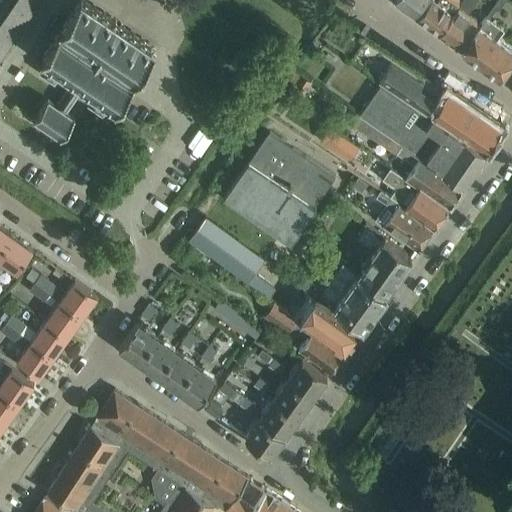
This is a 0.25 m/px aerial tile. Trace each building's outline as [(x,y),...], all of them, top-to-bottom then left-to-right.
[(0,0),(0,58),(39,0),(0,0)] [(115,108),(155,49),(83,0),(80,0),(41,57),(47,61),(41,70),(55,80),(62,70),(74,78),(57,104),(48,98),(45,103),(34,119),(61,138),(75,117),(66,111),(83,86),(94,94),(88,103),(103,113),(109,104),(115,108)] [(438,0),(436,3),(432,0),(396,0),(395,3),(439,35),(462,6),(452,0),(438,0)] [(468,13),(477,0),(466,0),(462,7),(462,6),(439,35),(461,50),(482,23),(468,13)] [(501,79),(511,63),(511,47),(499,38),(505,29),(487,16),(482,23),(461,50),(501,79)] [(378,81),(381,83),(430,117),(440,104),(418,90),(422,84),(391,62),(383,74),(378,81)] [(511,63),(501,79),(511,86),(511,63)] [(305,93),(312,82),(301,74),(293,85),(305,93)] [(463,186),(474,171),(484,155),(430,117),(381,83),(360,115),(463,186)] [(440,104),(430,117),(484,155),(501,131),(498,129),(497,128),(447,93),(440,104)] [(449,206),(463,186),(360,115),(353,124),(414,164),(406,176),(419,185),(449,206)] [(322,138),(351,157),(358,147),(329,128),(322,138)] [(335,177),(294,149),(269,131),(249,160),(248,159),(237,175),(223,196),(291,242),(316,206),(316,205),(324,192),(335,177)] [(356,174),(351,181),(362,189),(368,182),(356,174)] [(411,197),(404,206),(434,227),(449,206),(419,185),(411,197)] [(386,203),(375,218),(418,250),(434,227),(404,206),(381,190),(376,196),(386,203)] [(196,226),(188,237),(246,279),(247,278),(270,296),(274,291),(276,288),(253,270),(255,268),(262,258),(208,219),(204,216),(196,226)] [(0,225),(0,251),(12,234),(0,225)] [(12,234),(0,251),(0,258),(3,261),(17,271),(32,249),(33,248),(12,234)] [(387,291),(412,256),(383,235),(358,270),(387,291)] [(33,280),(49,291),(54,283),(39,272),(32,267),(27,275),(33,280)] [(388,292),(387,291),(358,270),(336,300),(330,295),(330,294),(315,283),(309,293),(360,330),(388,292)] [(66,291),(54,283),(49,291),(82,314),(97,294),(75,278),(66,291)] [(28,288),(43,299),(49,291),(33,280),(28,288)] [(68,335),(82,314),(49,291),(43,299),(55,307),(46,319),(68,335)] [(345,350),(360,330),(309,293),(295,314),(345,350)] [(221,299),(215,308),(220,311),(226,303),(221,299)] [(345,350),(295,314),(274,299),(265,312),(295,334),(299,329),(307,335),(298,347),(331,370),(345,350)] [(149,318),(156,307),(150,303),(143,313),(149,318)] [(226,303),(220,311),(225,315),(231,307),(226,303)] [(231,307),(225,315),(230,319),(236,311),(231,307)] [(236,311),(230,319),(235,323),(241,314),(236,311)] [(20,332),(25,324),(10,313),(4,321),(20,332)] [(241,314),(235,323),(240,326),(246,318),(241,314)] [(170,334),(178,322),(170,316),(162,328),(170,334)] [(246,318),(240,326),(246,330),(251,322),(246,318)] [(53,355),(68,335),(46,319),(31,340),(53,355)] [(4,321),(0,327),(0,329),(14,340),(20,332),(4,321)] [(137,322),(119,347),(139,361),(156,336),(153,333),(137,322)] [(251,322),(246,330),(251,334),(257,326),(251,322)] [(257,326),(251,334),(256,337),(262,330),(257,326)] [(189,347),(197,336),(189,330),(181,341),(189,347)] [(31,340),(20,332),(14,340),(26,348),(17,360),(39,376),(53,355),(31,340)] [(156,336),(139,361),(159,375),(176,350),(164,341),(156,336)] [(208,361),(216,349),(209,344),(201,355),(208,361)] [(176,350),(159,375),(178,389),(196,364),(176,350)] [(279,373),(285,365),(274,357),(268,365),(279,373)] [(302,357),(288,377),(313,395),(327,375),(311,363),(302,357)] [(196,364),(178,389),(198,403),(210,387),(216,378),(196,364)] [(2,380),(0,378),(0,388),(19,403),(34,382),(11,366),(2,380)] [(265,393),(270,384),(260,376),(254,384),(265,393)] [(288,377),(274,397),(299,415),(313,395),(288,377)] [(223,381),(219,388),(230,396),(251,411),(256,405),(235,389),(223,381)] [(0,388),(0,419),(5,423),(19,403),(0,388)] [(62,468),(47,491),(48,491),(45,496),(44,496),(33,511),(208,511),(213,504),(215,502),(226,509),(230,511),(301,511),(266,488),(266,489),(253,507),(252,506),(235,495),(248,477),(248,476),(228,462),(226,461),(224,460),(206,448),(204,446),(202,445),(183,433),(181,432),(179,430),(161,419),(159,417),(157,416),(139,404),(137,403),(135,401),(115,388),(107,399),(96,416),(96,417),(97,417),(92,424),(92,423),(91,424),(77,446),(62,468)] [(274,397),(259,417),(284,435),(299,415),(274,397)] [(217,416),(222,409),(210,400),(205,407),(217,416)] [(409,400),(402,409),(411,416),(418,407),(409,400)] [(257,420),(245,436),(270,454),(284,435),(259,417),(257,420)]
